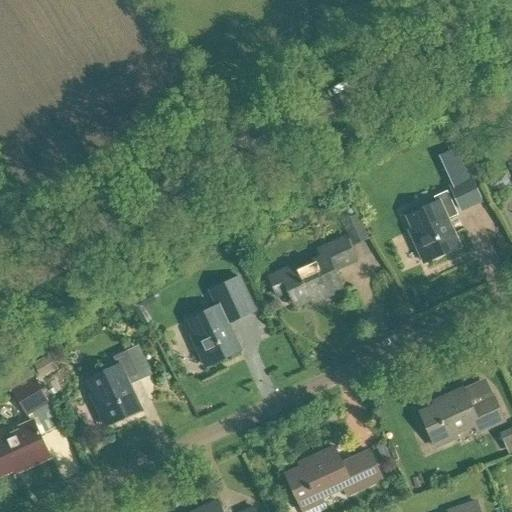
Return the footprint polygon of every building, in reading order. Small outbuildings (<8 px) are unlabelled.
[(471,177),(449,187),(459,209),(482,199),(471,177)] [(447,223),(459,218),(448,193),(435,199),(437,204),(409,217),(419,242),(415,244),(425,264),(459,249),(447,223)] [(341,222),(353,247),(369,239),(357,214),(341,222)] [(318,252),(321,259),(303,267),(301,263),(268,278),(277,297),(288,293),(295,308),(318,297),(320,301),(342,292),(334,273),(356,263),(346,239),(318,252)] [(257,312),(240,276),(208,291),(216,308),(187,321),(198,345),(194,347),(204,368),(239,353),(227,325),(257,312)] [(156,302),(151,294),(131,305),(143,326),(152,321),(145,309),(156,302)] [(124,380),(136,375),(125,352),(112,359),(116,367),(86,381),(98,404),(93,406),(104,428),(139,412),(124,380)] [(42,379),(59,369),(51,356),(34,365),(42,379)] [(26,366),(0,381),(0,397),(12,390),(33,377),(26,366)] [(51,403),(35,376),(33,377),(12,390),(27,417),(30,415),(50,404),(51,403)] [(479,433),(506,421),(494,397),(472,407),(464,390),(443,400),(445,403),(420,414),(435,444),(475,426),(479,433)] [(50,404),(30,415),(32,420),(39,435),(60,426),(50,404)] [(24,470),(50,458),(39,435),(32,420),(19,426),(21,430),(0,439),(0,477),(23,467),(24,470)] [(346,496),(382,479),(371,454),(343,466),(335,449),(310,460),(313,465),(287,476),(301,507),(343,488),(346,496)] [(255,511),(254,508),(245,511),(222,511),(218,502),(198,511),(255,511)] [(481,511),(478,503),(451,511),(481,511)]
